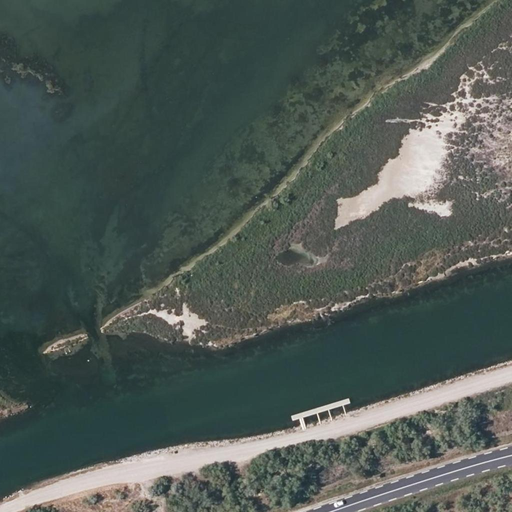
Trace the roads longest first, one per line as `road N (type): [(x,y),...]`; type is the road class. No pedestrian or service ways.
road 1 (track): [(511,371),(333,432),(106,478),(0,510)]
road 2 (trunk): [(329,511),(511,454)]
